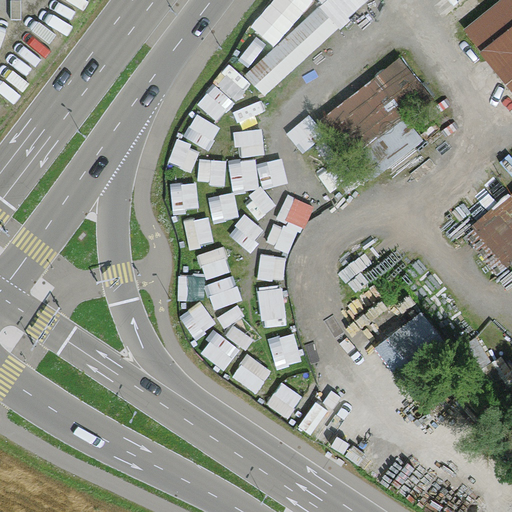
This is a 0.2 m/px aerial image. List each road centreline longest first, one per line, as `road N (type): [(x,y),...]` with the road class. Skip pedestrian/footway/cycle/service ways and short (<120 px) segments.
road 1 (primary): [(209,427),(149,358),(114,272),(112,133)]
road 2 (primary): [(0,372),(242,511)]
road 3 (primary): [(209,427),(0,297)]
road 4 (secondary): [(141,0),(0,187)]
road 5 (secondary): [(0,295),(112,133)]
road 6 (secondary): [(112,133),(211,0)]
road 7 (primary): [(341,511),(209,427)]
